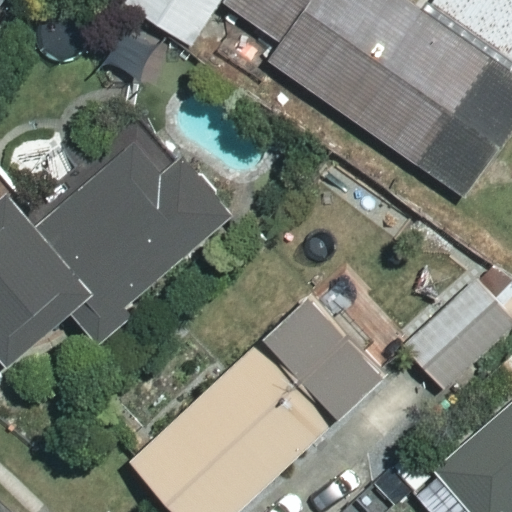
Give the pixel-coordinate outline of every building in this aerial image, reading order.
[(0,0),(0,28),(14,8),(1,0),(0,0)] [(227,0),(131,0),(127,7),(191,52),(227,0)] [(511,0),(443,0),(429,21),(399,0),(244,0),(235,14),(288,51),(276,69),(471,204),(511,144),(511,82),(511,81),(511,78),(511,0)] [(172,187),(140,152),(53,233),(23,200),(0,221),(0,352),(23,377),(79,325),(102,349),(244,218),(195,165),(172,187)] [(511,337),(511,317),(484,286),(410,351),(448,394),(511,337)] [(422,401),(318,311),(277,358),(382,448),(422,401)] [(181,511),(249,511),(340,438),(269,353),(139,460),(181,511)] [(511,511),(511,414),(442,478),(473,511),(511,511)]
